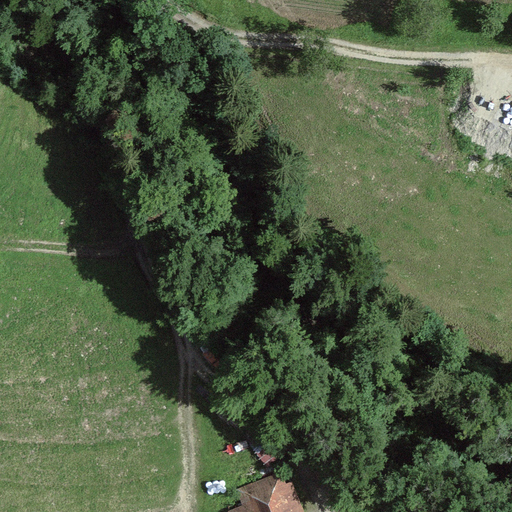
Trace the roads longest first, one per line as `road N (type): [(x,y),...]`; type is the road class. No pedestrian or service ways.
road 1 (track): [(316,500),(286,452),(183,363),(166,293),(63,37),(56,0)]
road 2 (track): [(162,0),(211,32),(511,63)]
road 3 (track): [(183,363),(187,508)]
